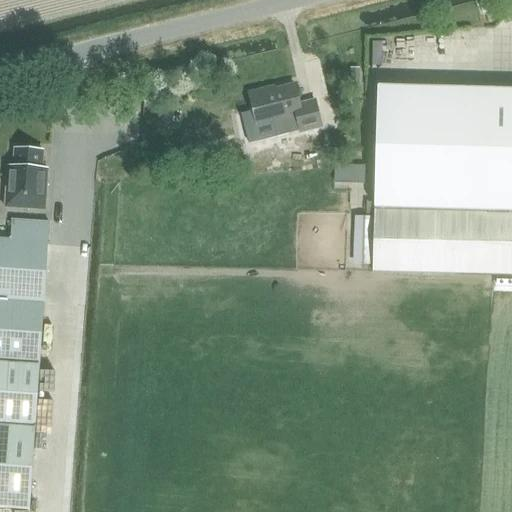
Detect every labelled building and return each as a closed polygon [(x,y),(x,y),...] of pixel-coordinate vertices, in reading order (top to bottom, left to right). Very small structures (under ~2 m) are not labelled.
[(350,78),(358,78),(359,69),(350,69),(350,78)] [(256,126),(273,122),(277,138),(320,128),(314,102),(299,106),(294,86),(275,90),(275,87),(248,94),(256,126)] [(511,91),(378,88),(374,208),(497,211),(511,211),(511,91)] [(9,169),(7,208),(46,211),(49,171),(43,171),(45,153),(16,151),(15,169),(9,169)] [(334,184),(349,184),(364,184),(364,166),(335,166),(335,170),(334,184)] [(374,208),(372,272),(511,275),(511,211),(497,211),(374,208)] [(364,218),(362,265),(371,266),(373,219),(364,218)] [(0,508),(30,510),(49,224),(11,221),(10,241),(0,240),(0,508)]
